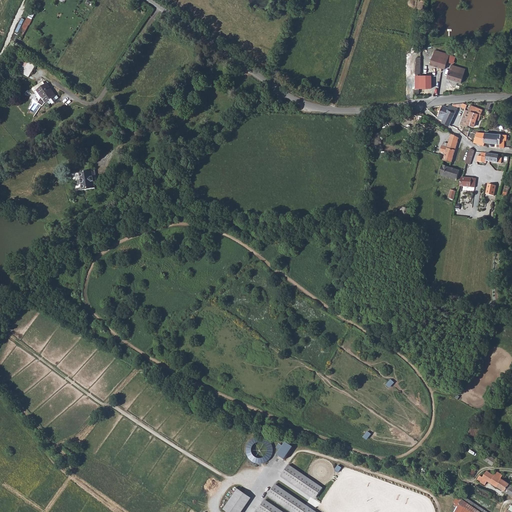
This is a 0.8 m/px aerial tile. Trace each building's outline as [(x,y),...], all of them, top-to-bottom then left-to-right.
[(447,62),(449,55),(449,54),(435,50),(430,65),(445,69),(447,62)] [(456,57),(449,55),(447,62),(454,64),(456,57)] [(27,58),(24,63),(30,67),(33,62),(27,58)] [(30,67),(24,63),(18,72),(25,76),(30,67)] [(452,64),(447,78),(462,82),(466,68),(452,64)] [(415,76),(416,88),(419,87),(431,87),(431,75),(420,75),(415,76)] [(35,84),(30,88),(32,90),(35,89),(39,97),(36,103),(41,106),(43,102),(44,103),(54,96),(45,82),(37,87),(35,84)] [(54,96),(45,102),(47,105),(57,98),(55,95),(54,96)] [(471,105),(470,105),(468,109),(466,109),(460,124),(468,126),(469,124),(475,126),(477,119),(480,120),(483,109),(472,104),(471,105)] [(443,120),(442,122),(450,125),(455,112),(447,108),(443,105),(438,118),(443,120)] [(421,113),(420,114),(417,122),(422,124),(424,121),(428,122),(429,118),(426,116),(424,115),(421,113)] [(474,142),(484,145),(484,142),(499,143),(500,139),(500,134),(478,132),(474,142)] [(443,160),(452,163),(459,139),(456,137),(451,135),(447,148),(441,146),(440,152),(445,154),(443,160)] [(465,163),(470,164),(474,151),(470,149),(465,163)] [(477,156),(477,162),(481,162),(485,163),(486,161),(501,163),(502,158),(497,157),(497,155),(485,153),(485,157),(477,156)] [(439,174),(440,175),(457,179),(459,171),(450,168),(452,163),(443,160),(439,174)] [(94,171),(79,173),(82,190),(93,188),(92,177),(95,176),(94,171)] [(462,177),(460,185),(475,188),(476,179),(472,178),(462,177)] [(496,186),(488,184),(486,194),(494,196),(496,186)] [(397,221),(406,223),(410,209),(401,207),(397,221)] [(248,445),(247,451),(248,456),(249,458),(251,460),(256,463),(260,464),(264,463),(269,459),(272,454),(273,451),(272,446),(271,443),(269,441),(265,438),(260,437),(257,438),(251,440),(248,445)] [(487,453),(483,459),(492,465),(496,460),(487,453)] [(288,465),(281,476),(311,497),(319,485),(288,465)] [(470,468),(466,474),(471,476),(474,471),(470,468)] [(502,475),(497,471),(494,475),(483,469),(477,479),(484,483),(487,480),(504,491),(509,484),(500,478),(502,475)] [(300,511),(305,505),(275,484),(268,496),(290,511),(300,511)] [(323,488),(319,485),(311,497),(315,499),(323,488)] [(241,511),(251,498),(238,489),(223,510),(226,511),(241,511)] [(488,511),(464,495),(461,499),(480,511),(488,511)] [(480,511),(461,499),(453,511),(454,511),(480,511)] [(282,511),(265,500),(257,511),(258,511),(282,511)]
